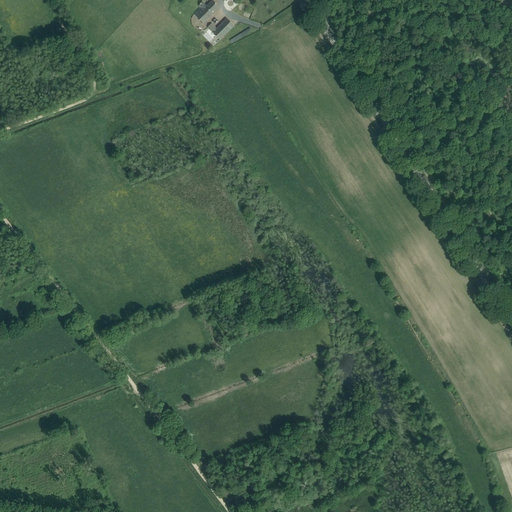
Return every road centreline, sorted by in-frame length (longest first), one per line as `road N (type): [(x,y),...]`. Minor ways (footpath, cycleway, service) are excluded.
road 1 (primary): [(511,320),(307,0)]
road 2 (track): [(137,388),(0,209)]
road 3 (track): [(61,0),(54,11),(93,83),(92,98),(0,131)]
road 4 (track): [(232,511),(137,388)]
